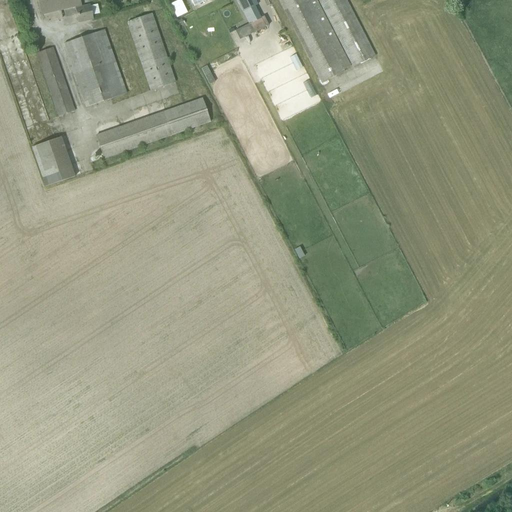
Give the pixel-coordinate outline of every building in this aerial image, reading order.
[(78,0),(36,0),(40,15),(74,7),(78,23),(92,20),(89,6),(80,8),(78,0)] [(176,18),(188,13),(181,0),(177,0),(170,4),(176,18)] [(257,5),(254,0),(235,0),(242,12),(257,5)] [(277,0),(321,83),(374,56),(344,0),(277,0)] [(174,83),(150,14),(126,22),(150,91),(174,83)] [(234,31),(239,41),(268,26),(263,16),(234,31)] [(103,30),(63,44),(86,108),(125,94),(103,30)] [(258,40),(265,36),(262,30),(255,34),(258,40)] [(52,48),(36,54),(58,117),(74,112),(52,48)] [(103,159),(210,122),(202,99),(95,136),(103,159)] [(62,137),(32,147),(45,187),(75,177),(62,137)]
